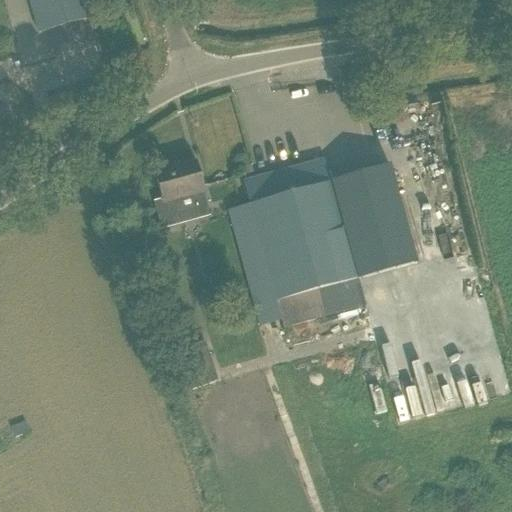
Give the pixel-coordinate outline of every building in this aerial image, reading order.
[(88,0),(27,0),(37,34),(94,18),(88,0)] [(253,221),(231,227),(237,246),(248,285),(269,279),(280,318),(280,320),(283,329),(314,321),(365,307),(364,306),(357,280),(331,183),(330,179),(324,159),(242,182),(253,221)] [(204,193),(195,162),(154,173),(161,200),(153,203),(158,221),(180,215),(182,222),(197,218),(191,196),(204,193)] [(389,167),(331,183),(357,280),(416,264),(389,167)] [(163,313),(170,334),(188,328),(181,307),(163,313)] [(179,351),(192,391),(217,383),(204,343),(179,351)] [(11,428),(14,437),(28,432),(24,423),(11,428)]
